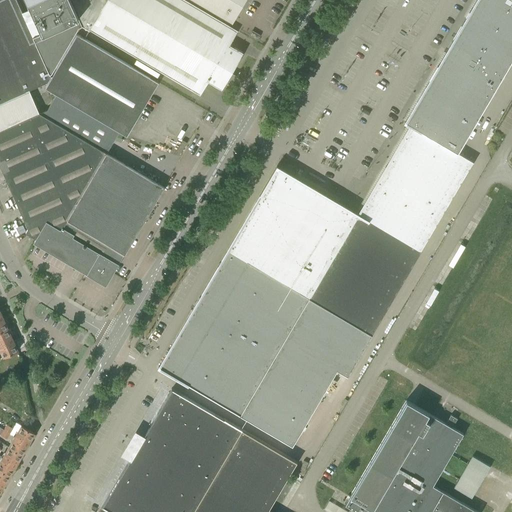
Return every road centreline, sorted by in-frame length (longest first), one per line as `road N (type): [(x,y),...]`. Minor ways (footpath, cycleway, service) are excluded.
road 1 (tertiary): [(113,341),(313,0)]
road 2 (tertiary): [(19,504),(113,341)]
road 3 (unclassified): [(113,341),(35,294),(0,236)]
